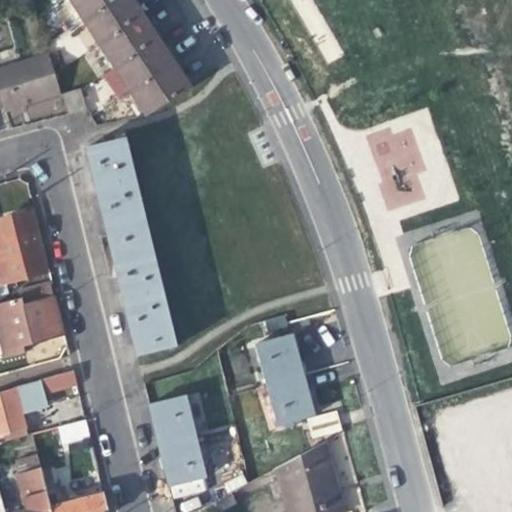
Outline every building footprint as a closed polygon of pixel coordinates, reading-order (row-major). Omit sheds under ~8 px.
[(68,0),(144,114),(187,86),(177,71),(162,49),(149,28),(132,2),(130,0),(68,0)] [(47,51),(0,66),(0,106),(3,106),(4,111),(24,105),(60,93),(47,51)] [(98,200),(110,250),(150,241),(124,137),(85,147),(98,200)] [(0,280),(42,271),(27,212),(8,216),(0,218),(0,280)] [(176,347),(150,241),(110,250),(123,301),(136,357),(176,347)] [(54,308),(48,284),(18,291),(20,296),(0,300),(0,341),(3,355),(24,350),(22,344),(31,342),(61,334),(54,308)] [(254,344),(265,384),(301,375),(294,352),(289,334),(254,344)] [(33,348),(31,342),(22,344),(24,350),(33,348)] [(44,394),(76,386),(73,370),(41,379),(44,394)] [(308,401),(301,375),(265,384),(276,425),(312,416),(308,401)] [(18,437),(29,434),(39,431),(33,412),(26,385),(0,392),(0,432),(17,428),(18,437)] [(152,420),(158,444),(194,436),(184,395),(148,404),(152,420)] [(59,442),(88,434),(84,419),(39,431),(29,434),(32,445),(58,438),(59,442)] [(204,477),(194,436),(158,444),(163,467),(168,485),(204,477)] [(274,468),(277,478),(278,483),(284,504),(286,511),(340,511),(335,494),(332,494),(317,444),(274,468)] [(34,452),(39,468),(50,511),(104,511),(106,509),(102,491),(81,496),(65,501),(61,485),(57,486),(48,456),(53,454),(51,448),(34,452)] [(3,507),(4,511),(50,511),(39,468),(16,474),(24,502),(3,507)]
